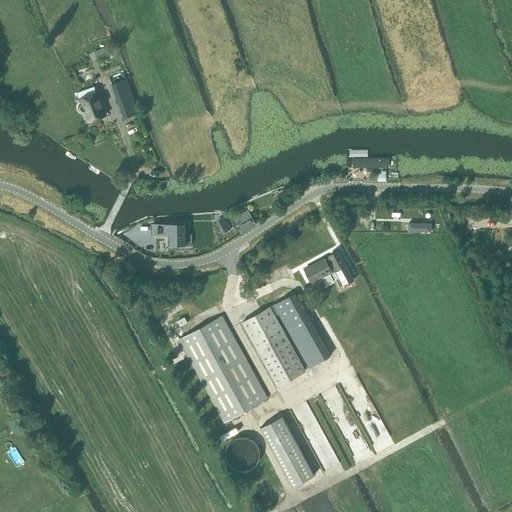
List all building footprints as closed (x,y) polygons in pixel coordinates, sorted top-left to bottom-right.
[(111,46),(95,52),(98,59),(113,53),(111,46)] [(124,119),(139,113),(127,79),(111,84),(124,119)] [(88,122),(106,115),(98,92),(79,99),(81,103),(79,109),(80,112),(84,113),(88,122)] [(380,159),(363,159),(363,168),(380,168),(380,159)] [(283,201),(290,198),(285,188),(278,192),(283,201)] [(242,233),(257,225),(248,210),(234,218),(242,233)] [(231,229),(227,222),(220,226),(224,233),(231,229)] [(170,245),(186,245),(186,223),(170,223),(170,224),(153,224),(153,234),(170,234),(170,245)] [(353,279),(338,251),(329,256),(330,258),(326,260),(325,258),(305,269),(312,283),(332,272),(340,287),(353,279)] [(310,368),(331,356),(295,293),(275,305),(242,322),(278,386),(306,371),(275,316),(280,314),(310,368)] [(225,421),(267,398),(222,316),(179,340),(225,421)] [(258,450),(257,447),(256,444),(254,441),(251,439),(249,438),(246,437),(242,436),(239,437),(236,438),(233,439),(231,441),(229,444),(227,446),(226,449),(226,453),(226,456),(227,459),(228,462),(230,464),(233,466),(236,468),(239,469),(242,469),(245,469),(248,468),(251,467),(254,465),(256,462),(257,459),(258,456),(259,453),(258,450)]
